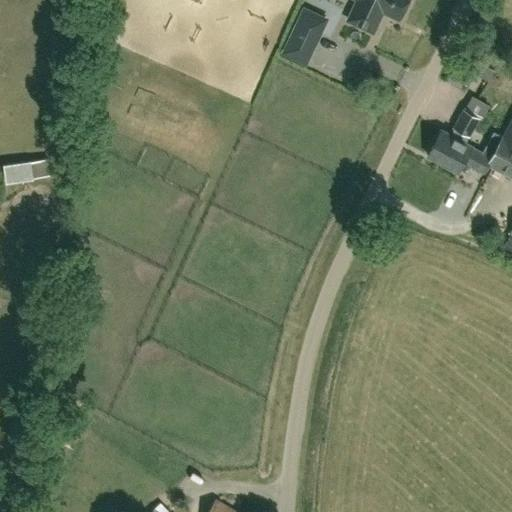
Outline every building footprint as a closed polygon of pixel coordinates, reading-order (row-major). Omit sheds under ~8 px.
[(355,0),(358,1),(349,22),(374,33),(383,13),(400,21),(409,0),(355,0)] [(305,61),(312,47),(291,38),(285,52),(305,61)] [(486,66),(460,52),(454,62),(474,72),(481,76),(486,66)] [(503,136),(493,131),(482,152),(471,146),(459,139),(461,137),(466,139),(468,135),(478,118),(481,119),(488,106),(472,97),(450,134),(441,130),(427,156),(458,172),(463,162),(485,173),(490,164),(488,163),(503,136)] [(511,126),(510,126),(504,137),(503,136),(488,163),(490,164),(511,175),(511,126)] [(56,174),(54,158),(42,159),(29,161),(3,165),(5,183),(32,179),(32,178),(45,176),(45,175),(56,174)]
